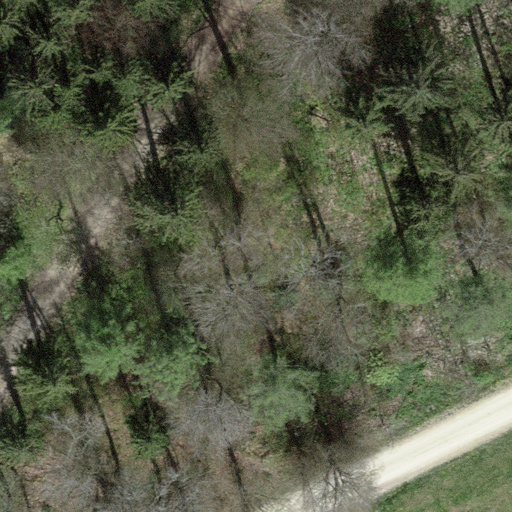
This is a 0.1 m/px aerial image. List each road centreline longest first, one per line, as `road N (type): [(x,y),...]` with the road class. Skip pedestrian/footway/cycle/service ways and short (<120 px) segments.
road 1 (track): [(226,0),(0,357)]
road 2 (track): [(272,511),(511,389)]
